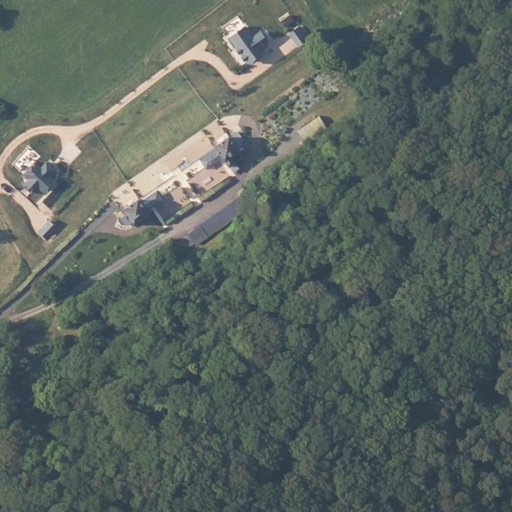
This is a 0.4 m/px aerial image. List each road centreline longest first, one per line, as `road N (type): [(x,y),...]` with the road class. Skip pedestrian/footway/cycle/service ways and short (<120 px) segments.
road 1 (track): [(0,365),(305,272),(371,227),(418,209),(438,215),(465,258),(461,284),(335,452),(316,492),(317,511)]
road 2 (track): [(348,511),(511,376)]
